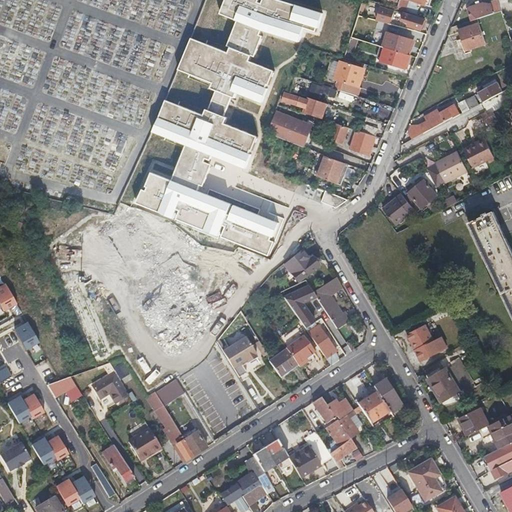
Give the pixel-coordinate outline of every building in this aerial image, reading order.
[(397,0),(395,8),(404,11),(407,0),(408,0),(426,7),(429,0),(397,0)] [(472,21),(490,14),(490,4),(482,4),(470,7),(468,10),(472,21)] [(379,6),(375,20),(387,23),(388,18),(391,19),(393,10),(379,6)] [(423,20),(403,13),(401,20),(407,23),(406,26),(420,30),(423,20)] [(374,19),(357,14),(349,36),(368,42),(374,19)] [(474,26),(472,21),(455,26),(466,58),(484,51),(476,26),(474,26)] [(387,33),(383,47),(406,54),(411,40),(387,33)] [(406,54),(383,47),(373,44),(370,52),(382,55),(380,60),(404,68),(408,55),(406,54)] [(335,77),(339,62),(333,60),(328,75),(335,77)] [(341,62),(338,70),(335,80),(337,81),(342,83),(340,89),(355,94),(357,87),(356,87),(362,68),(341,62)] [(503,91),(500,87),(498,82),(479,93),(484,102),(503,91)] [(282,100),(293,104),(305,107),(307,100),(284,93),(282,100)] [(479,105),(476,100),(474,96),(465,101),(470,109),(479,105)] [(434,111),(429,113),(425,116),(427,120),(419,124),(423,132),(452,116),(454,119),(459,115),(454,105),(436,115),(434,111)] [(269,132),(286,139),(303,146),(310,126),(276,113),(269,132)] [(336,124),(333,132),(331,140),(342,143),(347,127),(336,124)] [(363,132),(375,136),(377,129),(365,125),(363,132)] [(369,155),(375,136),(363,132),(356,130),(350,149),(369,155)] [(485,138),(461,147),(468,167),(492,159),(485,138)] [(456,153),(445,158),(434,164),(435,166),(427,170),(436,188),(466,172),(456,153)] [(324,157),(321,167),(317,177),(336,184),(344,163),(324,157)] [(415,214),(427,204),(435,198),(423,182),(407,194),(408,195),(403,199),(413,211),(415,214)] [(108,236),(135,280),(136,279),(146,295),(173,339),(201,322),(190,303),(164,262),(176,255),(185,250),(189,256),(196,252),(256,216),(238,188),(172,228),(178,238),(169,243),(157,250),(149,237),(137,218),(120,228),(108,236)] [(332,192),(327,204),(342,210),(347,197),(332,192)] [(401,196),(383,209),(381,210),(381,211),(393,227),(393,226),(396,225),(400,221),(413,211),(403,199),(401,196)] [(453,197),(443,203),(446,209),(456,203),(453,197)] [(511,315),(511,249),(503,231),(494,212),(469,224),(511,315)] [(298,250),(282,265),(297,281),(316,264),(309,256),(305,259),(298,250)] [(228,266),(226,275),(241,278),(242,268),(228,266)] [(343,287),(336,276),(312,291),(337,328),(350,320),(345,312),(342,314),(330,295),(343,287)] [(0,313),(21,303),(11,282),(0,287),(0,313)] [(121,351),(107,310),(96,314),(85,282),(70,287),(95,360),(121,351)] [(458,322),(448,305),(436,311),(446,329),(458,322)] [(306,309),(296,316),(306,330),(314,324),(316,323),(306,309)] [(21,315),(0,324),(0,325),(4,334),(25,324),(21,315)] [(31,320),(13,332),(27,352),(44,341),(31,320)] [(314,324),(306,330),(310,335),(327,359),(338,352),(319,326),(316,327),(314,324)] [(419,358),(429,353),(438,348),(426,324),(407,333),(419,358)] [(223,351),(239,377),(246,373),(241,364),(247,361),(248,362),(257,358),(256,356),(257,355),(246,337),(223,351)] [(304,337),(287,350),(293,357),(298,365),(300,367),(305,363),(304,361),(315,353),(304,337)] [(293,357),(287,350),(270,362),(281,377),(298,365),(293,357)] [(123,358),(111,363),(115,371),(119,377),(130,370),(123,358)] [(9,364),(15,374),(23,369),(17,359),(9,364)] [(35,365),(39,375),(50,371),(46,361),(35,365)] [(0,381),(11,377),(7,364),(0,366),(0,381)] [(430,377),(439,393),(461,380),(452,366),(447,369),(446,368),(430,377)] [(119,377),(115,371),(92,385),(101,399),(110,393),(112,391),(119,401),(129,394),(119,377)] [(71,376),(60,380),(48,384),(56,397),(76,384),(71,376)] [(163,405),(184,392),(176,378),(155,391),(163,405)] [(389,410),(393,416),(402,410),(392,395),(394,393),(385,380),(374,387),(377,392),(383,402),(389,410)] [(461,380),(439,393),(443,400),(460,391),(459,389),(465,386),(461,380)] [(116,402),(119,401),(112,391),(110,393),(116,402)] [(161,427),(183,462),(194,456),(184,439),(163,405),(155,391),(146,397),(164,426),(161,427)] [(23,394),(8,402),(20,425),(48,411),(38,392),(25,398),(23,394)] [(383,402),(377,392),(365,400),(364,398),(356,403),(358,406),(361,411),(364,414),(383,402)] [(321,414),(327,423),(338,416),(340,419),(351,411),(353,410),(346,399),(339,403),(336,400),(328,405),(321,397),(313,403),(317,409),(315,411),(318,415),(321,414)] [(371,425),(378,421),(376,418),(389,410),(383,402),(364,414),(371,425)] [(359,412),(356,408),(353,410),(351,411),(354,416),(359,412)] [(475,409),(460,417),(469,435),(484,428),(475,409)] [(342,445),(349,439),(358,432),(349,419),(354,416),(351,411),(340,419),(329,426),(342,445)] [(501,448),(511,442),(511,414),(511,415),(509,416),(490,425),(501,448)] [(140,460),(161,447),(150,429),(129,442),(140,460)] [(194,456),(206,448),(196,431),(184,439),(194,456)] [(335,461),(355,448),(349,439),(342,445),(330,454),(335,461)] [(275,464),(282,475),(285,473),(283,470),(293,464),(291,461),(289,458),(278,440),(265,448),(275,464)] [(77,459),(67,441),(49,452),(59,470),(77,459)] [(21,442),(0,455),(0,456),(9,471),(16,466),(17,468),(24,464),(23,463),(31,458),(21,442)] [(511,442),(501,448),(485,455),(496,478),(511,470),(511,442)] [(327,469),(336,463),(335,461),(330,454),(324,444),(315,450),(327,469)] [(126,482),(134,477),(114,445),(103,452),(113,468),(116,466),(126,482)] [(291,461),(310,450),(308,447),(289,458),(291,461)] [(255,457),(273,488),(281,483),(271,467),(275,464),(265,448),(253,455),(255,457)] [(293,464),(301,478),(321,465),(311,449),(310,450),(291,461),(293,464)] [(267,494),(274,489),(273,488),(255,457),(245,463),(254,477),(257,475),(263,484),(262,484),(267,494)] [(430,460),(409,473),(425,501),(444,490),(439,480),(441,479),(430,460)] [(109,497),(116,493),(98,463),(91,467),(109,497)] [(89,500),(98,496),(89,475),(74,481),(73,478),(60,484),(71,508),(88,500),(89,500)] [(243,496),(262,484),(263,484),(257,475),(254,477),(241,486),(239,484),(222,495),(229,506),(243,496)] [(11,491),(3,477),(0,479),(0,489),(3,495),(11,491)] [(254,502),(267,494),(262,484),(243,496),(253,511),(256,510),(258,509),(254,502)] [(511,488),(503,493),(511,511),(511,488)] [(395,511),(402,511),(412,506),(401,490),(387,499),(395,511)] [(63,511),(54,496),(35,508),(38,511),(63,511)] [(462,511),(454,497),(437,506),(439,511),(462,511)] [(344,511),(373,511),(366,501),(359,506),(352,510),(351,507),(344,511)]
